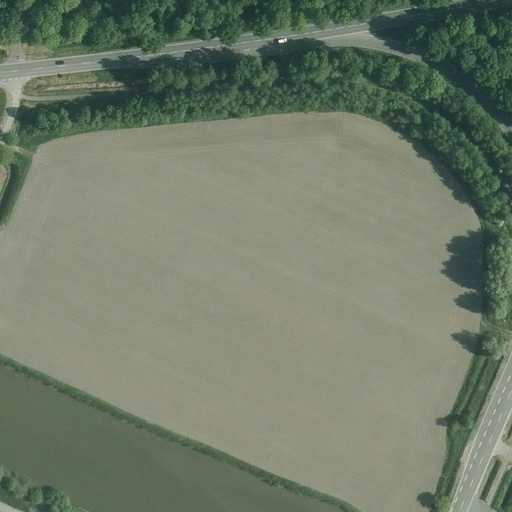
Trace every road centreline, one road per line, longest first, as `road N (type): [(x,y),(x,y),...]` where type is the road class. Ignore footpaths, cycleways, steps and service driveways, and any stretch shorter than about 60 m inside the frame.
road 1 (secondary): [(271,35),(365,42),(417,56),(454,74),(511,133)]
road 2 (secondary): [(271,35),(13,71)]
road 3 (secondary): [(471,0),(271,35)]
road 4 (tertiary): [(459,511),(511,391)]
